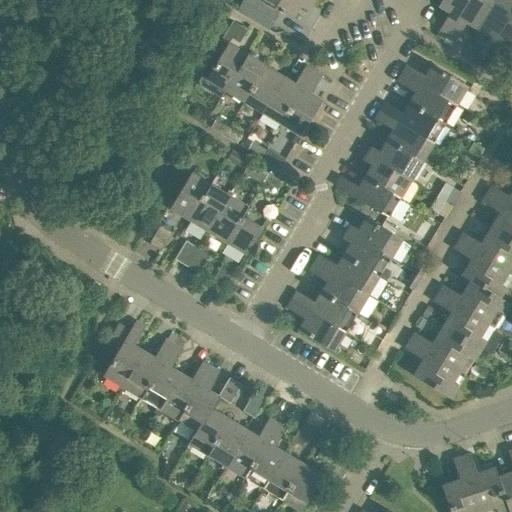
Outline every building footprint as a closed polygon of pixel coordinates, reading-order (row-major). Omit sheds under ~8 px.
[(312,5),(303,0),(242,0),(241,2),(273,22),(279,11),(292,19),(299,7),(308,12),(312,5)] [(442,0),(439,6),(449,13),(439,31),(447,35),(468,0),(442,0)] [(468,0),(447,35),(455,40),(466,22),(476,29),(493,0),(468,0)] [(511,2),(508,0),(493,0),(476,29),(488,36),(477,55),(483,59),(489,49),(511,11),(511,2)] [(273,22),(241,2),(236,11),(268,30),(273,22)] [(511,11),(489,49),(495,52),(500,43),(511,50),(511,11)] [(221,40),(228,44),(232,39),(239,43),(247,30),(232,21),(221,40)] [(228,44),(206,79),(201,78),(199,82),(201,86),(220,97),(219,99),(220,99),(225,91),(247,55),(228,44)] [(247,55),(225,91),(244,102),(265,66),(247,55)] [(406,65),(401,73),(456,106),(467,87),(431,65),(424,77),(406,65)] [(265,66),(244,102),(262,113),(284,78),(265,66)] [(295,84),(284,78),(262,113),(280,125),(314,70),(306,66),(295,84)] [(314,70),(280,125),(299,136),(321,100),(310,93),(321,75),(314,70)] [(456,106),(401,73),(397,81),(415,92),(409,103),(445,125),(456,106)] [(384,102),(379,110),(434,143),(445,125),(409,103),(403,113),(384,102)] [(434,143),(379,110),(374,118),(393,129),(386,140),(423,162),(434,143)] [(215,119),(210,127),(210,128),(223,136),(228,127),(215,119)] [(228,127),(223,136),(236,143),(241,136),(228,127)] [(423,162),(386,140),(379,152),(371,147),(367,153),(412,180),(423,162)] [(252,142),(247,150),(246,150),(260,158),(265,150),(252,142)] [(367,153),(371,147),(363,142),(359,148),(367,153)] [(482,149),(471,143),(467,150),(478,156),(482,149)] [(227,159),(242,168),(247,161),(231,151),(227,159)] [(412,180),(367,153),(363,160),(372,165),(365,177),(401,199),(412,180)] [(275,154),(269,162),(280,168),(285,160),(275,154)] [(263,181),(268,173),(250,162),(243,173),(261,184),(263,181)] [(192,173),(170,209),(189,220),(211,185),(192,173)] [(263,181),(276,190),(281,181),(268,173),(263,181)] [(401,199),(365,177),(358,188),(339,176),(334,185),(390,218),(401,199)] [(437,195),(445,200),(453,187),(445,182),(437,195)] [(229,196),(211,185),(189,220),(207,232),(229,196)] [(511,191),(511,193),(511,197),(510,200),(505,197),(506,195),(491,186),(487,192),(502,201),(500,205),(485,196),(481,202),(496,211),(498,209),(503,212),(500,217),(497,216),(490,228),(511,242),(511,191)] [(445,200),(437,195),(429,207),(438,213),(445,200)] [(248,207),(229,196),(207,232),(226,243),(248,207)] [(266,218),(248,207),(226,243),(245,254),(266,218)] [(346,232),(389,259),(390,258),(397,262),(407,244),(401,240),(366,218),(358,231),(350,226),(346,232)] [(160,225),(149,244),(161,252),(172,233),(160,225)] [(511,242),(490,228),(482,240),(485,242),(482,247),(476,244),(477,242),(462,233),(459,239),(474,248),(472,252),(457,243),(453,249),(468,258),(469,256),(475,259),(472,264),(469,263),(461,276),(470,281),(501,298),(507,288),(502,285),(511,267),(511,242)] [(389,259),(346,232),(342,239),(350,244),(343,256),(383,280),(382,282),(385,283),(391,274),(383,269),(389,259)] [(186,267),(198,248),(186,241),(174,259),(186,267)] [(210,255),(198,248),(186,267),(198,274),(210,255)] [(318,255),(313,262),(373,298),(382,282),(383,280),(343,256),(337,266),(318,255)] [(428,264),(420,259),(412,272),(421,277),(428,264)] [(373,298),(313,262),(308,270),(327,281),(321,292),(356,314),(363,318),(374,299),(373,298)] [(223,263),(211,282),(224,289),(235,271),(223,263)] [(421,277),(412,272),(405,285),(413,290),(421,277)] [(501,298),(470,281),(462,293),(465,295),(462,300),(456,297),(458,294),(443,285),(439,292),(454,301),(452,304),(436,295),(433,302),(448,310),(449,308),(455,312),(452,317),(449,315),(441,328),(481,352),(487,341),(481,338),(497,311),(502,314),(509,302),(501,298)] [(295,292),(291,299),(345,332),(356,314),(321,292),(314,302),(295,292)] [(345,332),(291,299),(286,307),(305,318),(297,330),(333,352),(333,351),(337,354),(348,335),(344,333),(345,332)] [(436,310),(428,306),(423,315),(430,320),(436,310)] [(430,322),(421,317),(416,326),(424,331),(430,322)] [(133,345),(144,326),(136,321),(130,331),(119,324),(106,345),(118,352),(103,376),(119,385),(116,389),(120,392),(123,387),(144,351),(133,345)] [(481,352),(441,328),(434,340),(437,342),(433,347),(428,344),(429,342),(414,333),(410,339),(425,348),(423,352),(408,343),(404,349),(419,358),(421,356),(426,359),(423,364),(420,363),(413,376),(451,399),(458,387),(453,384),(469,358),(475,361),(481,352)] [(504,356),(510,341),(495,334),(489,349),(504,356)] [(144,351),(123,387),(120,392),(122,393),(125,389),(141,398),(174,344),(166,339),(155,358),(144,351)] [(174,344),(141,398),(156,407),(153,411),(157,414),(181,374),(170,367),(181,349),(174,344)] [(192,380),(181,374),(157,414),(159,415),(162,411),(178,420),(211,366),(203,362),(192,380)] [(178,420),(196,431),(197,431),(218,396),(207,390),(218,371),(211,366),(178,420)] [(218,396),(218,397),(230,404),(241,385),(229,378),(218,396)] [(266,400),(254,392),(242,411),(254,419),(266,400)] [(211,409),(218,397),(218,396),(197,431),(196,431),(188,445),(207,456),(229,419),(211,409)] [(247,431),(229,419),(207,456),(226,467),(247,431)] [(247,431),(226,467),(244,478),(277,423),(269,419),(258,437),(247,431)] [(304,448),(315,430),(303,422),(292,441),(304,448)] [(285,428),(277,423),(244,478),(263,489),(284,453),(274,447),(285,428)] [(340,445),(328,437),(330,435),(323,431),(310,453),(317,456),(329,464),(340,445)] [(511,511),(511,449),(508,451),(511,463),(511,475),(511,472),(498,477),(509,510),(508,510),(509,511),(511,511)] [(303,464),(284,453),(263,489),(281,501),(303,464)] [(485,511),(495,509),(496,511),(501,511),(508,510),(509,510),(498,477),(495,467),(480,472),(481,475),(475,477),(473,471),(476,470),(470,454),(463,456),(469,472),(467,473),(465,474),(459,457),(452,460),(458,476),(460,475),(463,482),(456,484),(455,481),(441,486),(450,511),(485,511)] [(303,464),(281,501),(300,511),(322,476),(303,464)]
